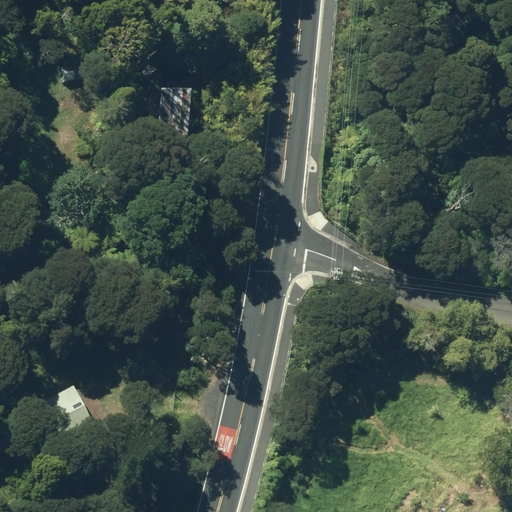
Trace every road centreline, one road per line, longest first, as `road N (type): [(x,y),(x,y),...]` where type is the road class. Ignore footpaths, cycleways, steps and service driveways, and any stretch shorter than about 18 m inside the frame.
road 1 (secondary): [(275,248),(215,511)]
road 2 (secondary): [(305,0),(275,248)]
road 3 (residential): [(275,248),(511,308)]
